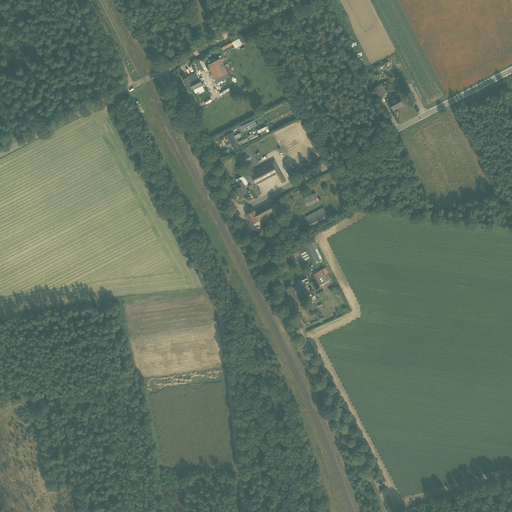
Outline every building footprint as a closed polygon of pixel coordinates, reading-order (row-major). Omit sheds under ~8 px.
[(263,34),(260,28),(251,32),(254,38),(263,34)] [(239,38),(231,42),(235,48),(242,44),(239,38)] [(208,65),(217,83),(230,76),(220,58),(208,65)] [(196,72),(183,79),(189,92),(193,90),(195,94),(204,89),(202,85),(196,72)] [(378,97),(385,94),(380,85),(373,88),(378,97)] [(389,101),(393,110),(403,104),(399,96),(389,101)] [(300,115),(304,113),(299,104),(296,106),(300,115)] [(240,126),(243,132),(257,125),(254,120),(240,126)] [(229,153),(233,150),(240,148),(233,133),(227,136),(224,137),(220,139),(221,143),(226,140),(226,139),(228,138),(232,147),(228,149),(229,153)] [(238,142),(239,146),(250,141),(248,137),(238,142)] [(250,145),(243,148),(246,154),(242,156),(245,163),(250,160),(252,166),(258,164),(250,145)] [(258,196),(261,194),(256,185),(277,173),(280,178),(282,183),(286,181),(283,177),(274,159),(246,175),(257,196),(258,196)] [(247,183),(245,180),(237,184),(239,187),(237,188),(241,195),(247,191),(244,185),(247,183)] [(315,193),(303,199),(307,207),(319,201),(315,193)] [(275,211),(270,203),(255,211),(254,210),(246,214),(251,224),(259,220),(259,219),(275,211)] [(323,207),(306,217),(312,229),(330,219),(323,207)] [(316,262),(318,261),(319,262),(321,261),(320,260),(312,243),(307,245),(316,262)] [(299,251),(305,261),(310,258),(306,251),(300,251),(299,251)] [(326,267),(319,271),(313,274),(316,280),(328,273),(329,273),(326,267)] [(331,279),(328,273),(316,280),(319,285),(331,279)] [(293,288),(291,285),(285,288),(288,294),(306,285),(303,279),(296,283),(297,286),(293,288)] [(302,295),(308,292),(307,289),(308,288),(306,285),(288,294),(292,302),(298,299),(296,294),(300,292),(302,295)]
